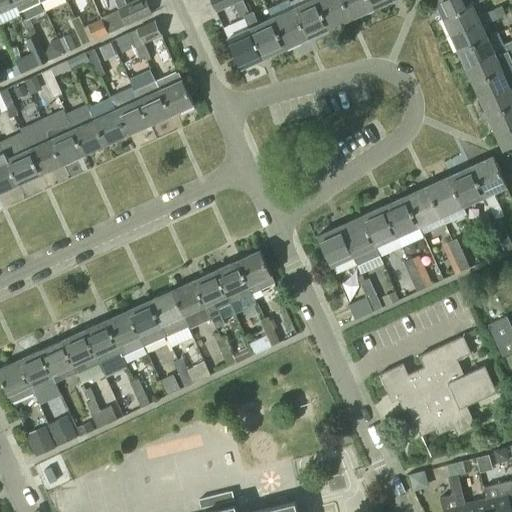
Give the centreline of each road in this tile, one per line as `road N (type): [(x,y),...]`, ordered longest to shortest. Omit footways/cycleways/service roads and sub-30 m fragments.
road 1 (residential): [(271,225),(405,128),(412,108),(406,89),(372,70),(226,106)]
road 2 (residential): [(397,511),(271,225)]
road 3 (residential): [(0,277),(244,164)]
